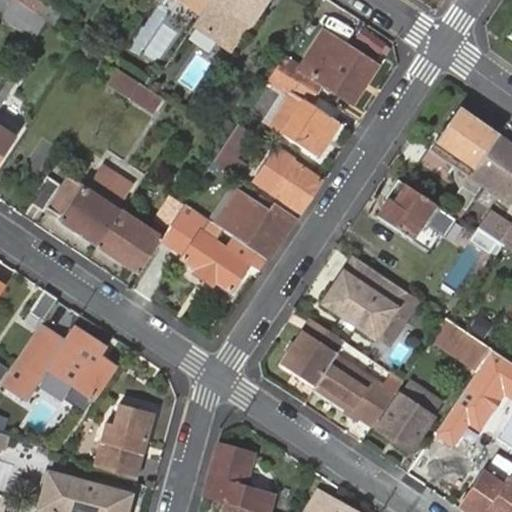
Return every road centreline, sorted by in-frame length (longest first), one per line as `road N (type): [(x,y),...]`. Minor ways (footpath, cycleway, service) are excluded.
road 1 (residential): [(443,46),(219,377)]
road 2 (residential): [(219,377),(0,229)]
road 3 (residential): [(419,511),(219,377)]
road 4 (residential): [(219,377),(204,398),(173,511)]
